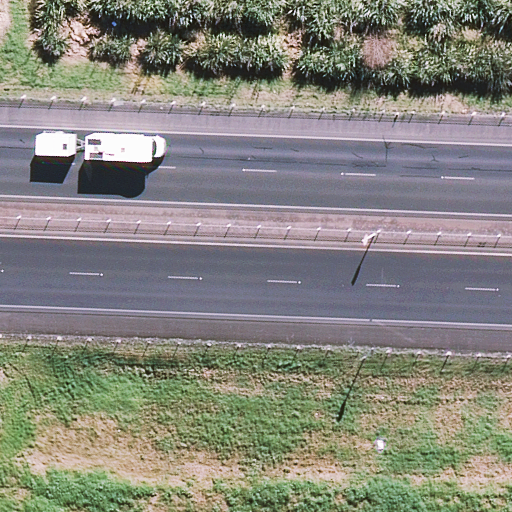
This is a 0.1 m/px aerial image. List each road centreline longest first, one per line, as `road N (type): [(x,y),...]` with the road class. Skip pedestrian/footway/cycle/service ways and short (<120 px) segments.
road 1 (motorway): [(0,159),(511,183)]
road 2 (motorway): [(511,306),(0,285)]
